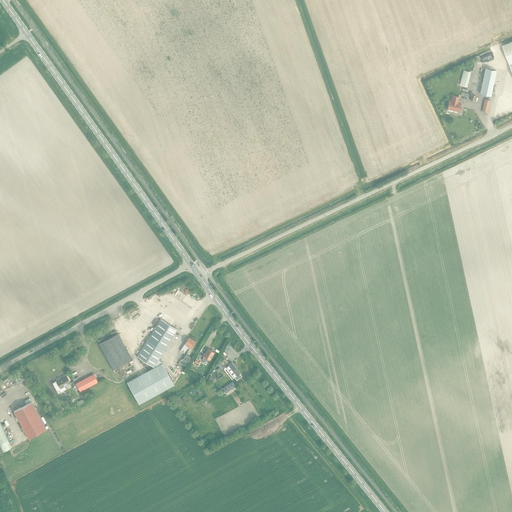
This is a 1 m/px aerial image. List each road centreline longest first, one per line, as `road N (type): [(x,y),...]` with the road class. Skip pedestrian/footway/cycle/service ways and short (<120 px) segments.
road 1 (unclassified): [(200,276),(511,126)]
road 2 (secondary): [(191,264),(0,0)]
road 3 (secondary): [(385,511),(200,276)]
road 4 (unclassified): [(0,369),(191,264)]
